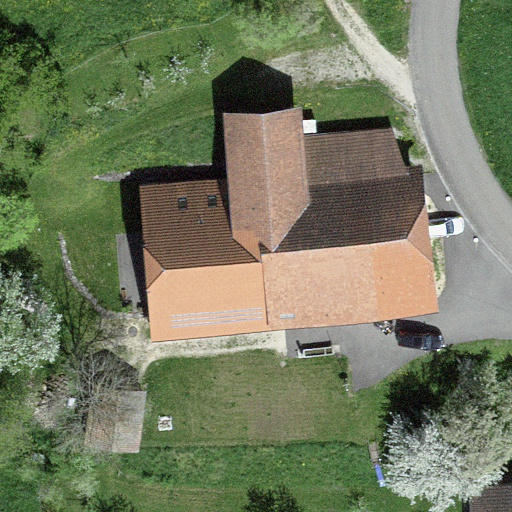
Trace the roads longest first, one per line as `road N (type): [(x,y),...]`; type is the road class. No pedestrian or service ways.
road 1 (unclassified): [(511,236),(455,144),(436,62),(438,0)]
road 2 (track): [(336,0),(373,51),(442,102)]
